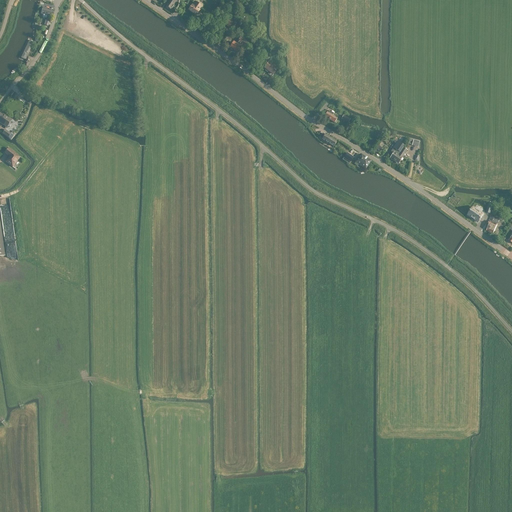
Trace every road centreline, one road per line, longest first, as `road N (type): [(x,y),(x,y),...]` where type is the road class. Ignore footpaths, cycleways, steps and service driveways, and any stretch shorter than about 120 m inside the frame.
road 1 (unclassified): [(511,330),(445,264),(299,179),(82,0)]
road 2 (tertiary): [(510,255),(146,0)]
